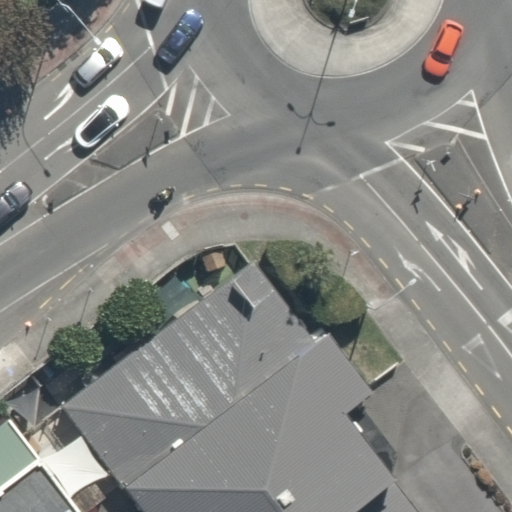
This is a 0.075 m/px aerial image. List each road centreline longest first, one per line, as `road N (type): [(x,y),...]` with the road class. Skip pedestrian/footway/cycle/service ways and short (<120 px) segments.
road 1 (secondary): [(290,108),(0,270)]
road 2 (secondary): [(511,359),(316,117)]
road 3 (secondary): [(0,179),(203,0)]
road 4 (secondary): [(479,24),(433,92),(357,121),(316,117)]
road 5 (secondary): [(290,108),(234,61),(213,0)]
